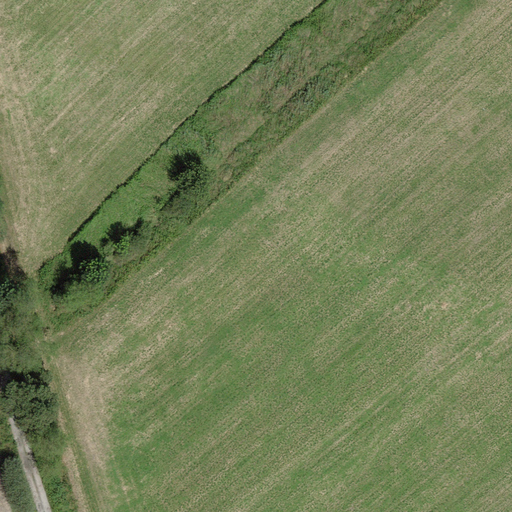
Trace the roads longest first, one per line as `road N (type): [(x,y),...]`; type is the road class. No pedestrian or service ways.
road 1 (track): [(0,209),(91,511)]
road 2 (track): [(43,511),(0,367)]
